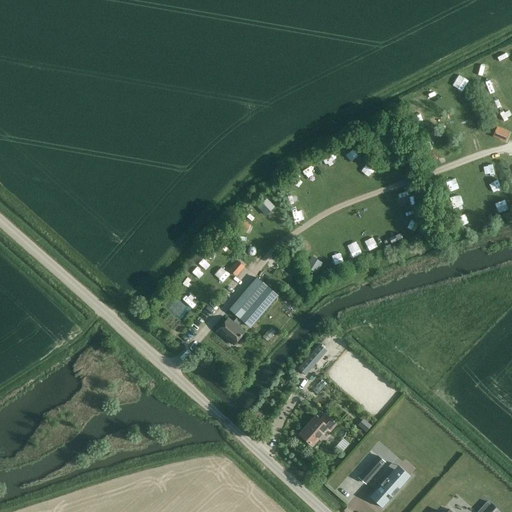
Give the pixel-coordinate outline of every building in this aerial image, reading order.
[(497,126),(493,136),(505,141),(509,131),(499,127),(497,126)] [(257,207),(264,214),(271,208),(264,201),(257,207)] [(250,225),(241,221),(238,229),(247,233),(250,225)] [(253,243),(243,254),(253,262),(262,251),(253,243)] [(312,256),(305,267),(316,273),(322,263),(312,256)] [(236,276),(244,267),(245,267),(237,261),(229,270),(236,276)] [(250,327),(277,295),(258,278),(231,310),(237,316),(233,322),(228,318),(216,331),(234,346),(246,333),(238,326),(242,320),(250,327)] [(319,344),(298,368),(306,375),(327,351),(319,344)] [(337,424),(325,413),(320,419),(316,415),(298,435),(312,447),(328,430),(330,432),(337,424)] [(363,419),(358,425),(366,432),(371,426),(363,419)] [(377,456),(358,478),(366,485),(385,463),(377,456)] [(395,469),(370,498),(383,509),(407,480),(395,469)]
